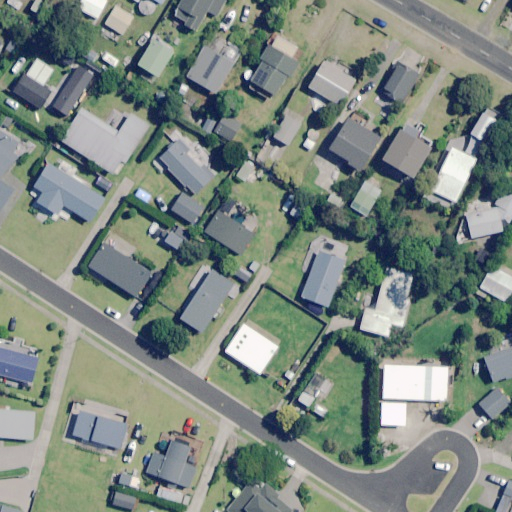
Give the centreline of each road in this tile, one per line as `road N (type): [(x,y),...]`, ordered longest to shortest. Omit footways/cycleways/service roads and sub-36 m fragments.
road 1 (residential): [(379,506),(0,260)]
road 2 (residential): [(379,506),(429,446),(453,439),(466,449),(468,466),(439,511)]
road 3 (tertiary): [(511,69),(394,0)]
